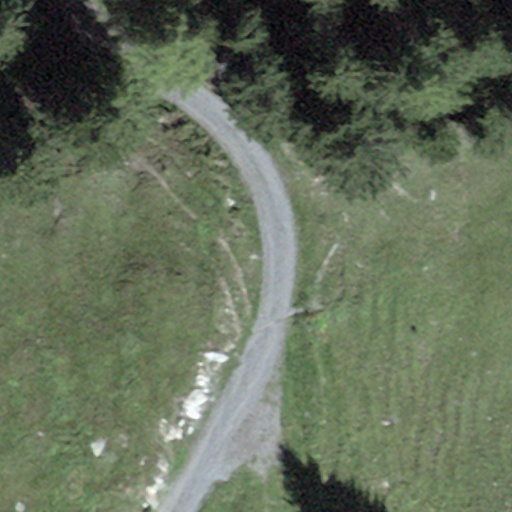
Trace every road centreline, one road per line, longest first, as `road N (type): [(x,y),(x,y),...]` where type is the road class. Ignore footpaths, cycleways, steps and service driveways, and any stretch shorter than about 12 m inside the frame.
road 1 (track): [(176,511),(260,377),(282,219),(188,90),(70,0)]
road 2 (track): [(260,377),(283,511)]
